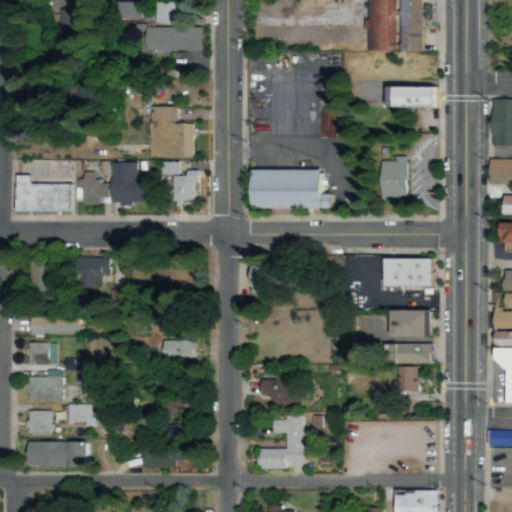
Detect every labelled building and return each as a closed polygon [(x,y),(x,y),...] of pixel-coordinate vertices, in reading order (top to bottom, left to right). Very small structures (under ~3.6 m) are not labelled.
[(137,0),(132,0),(115,3),(118,21),(140,17),(137,0)] [(392,0),(362,0),(362,51),(399,51),(399,40),(392,40),(392,0)] [(399,0),(419,0),(419,52),(399,51),(399,40),(399,0)] [(152,24),(177,24),(177,3),(152,3),(152,24)] [(199,28),(144,29),(144,52),(200,51),(199,28)] [(431,108),(431,86),(390,86),(391,107),(431,108)] [(511,99),(511,145),(506,145),(490,145),(489,98),(506,99),(511,99)] [(191,158),(191,124),(172,124),(172,107),(148,106),(148,158),(191,158)] [(511,184),(511,159),(486,159),(486,184),(511,184)] [(109,163),(110,206),(147,205),(146,176),(135,176),(135,162),(109,163)] [(178,175),(178,162),(158,163),(159,176),(178,175)] [(407,162),(382,162),(382,196),(407,196),(407,162)] [(329,210),(329,193),(320,193),(320,170),(254,170),(254,210),(329,210)] [(78,204),(103,204),(103,172),(78,172),(78,204)] [(170,173),(170,205),(191,205),(191,173),(170,173)] [(30,175),(15,176),(16,213),(69,212),(68,184),(30,185),(30,175)] [(511,214),(511,196),(502,196),(502,214),(511,214)] [(511,245),(511,224),(502,224),(502,245),(511,245)] [(431,287),(431,257),(386,257),(386,285),(431,287)] [(70,259),(70,289),(107,289),(107,259),(70,259)] [(51,303),(49,261),(26,262),(28,303),(51,303)] [(254,268),(254,291),(272,291),(272,268),(254,268)] [(511,270),(501,270),(500,308),(511,308),(511,270)] [(429,337),(431,335),(430,310),(397,309),(397,336),(429,337)] [(511,405),(511,331),(511,332),(511,311),(494,311),(495,366),(504,366),(505,406),(511,405)] [(26,316),(26,337),(75,337),(75,316),(26,316)] [(160,363),(192,363),(192,341),(160,341),(160,363)] [(51,344),(23,344),(23,367),(51,367),(51,344)] [(429,344),(392,344),(392,364),(429,364),(429,344)] [(392,368),(392,399),(418,399),(418,368),(392,368)] [(59,402),(59,378),(22,378),(22,402),(59,402)] [(299,382),(259,382),(259,406),(299,407),(299,382)] [(64,427),(91,427),(91,406),(64,406),(64,427)] [(48,412),(24,412),(24,436),(48,436),(48,412)] [(259,469),(301,469),(300,417),(271,418),(271,435),(282,435),(283,450),(259,450),(259,469)] [(485,449),(511,449),(511,432),(485,432),(485,449)] [(25,443),(25,468),(86,469),(86,443),(25,443)] [(180,461),(180,451),(141,451),(141,469),(174,469),(174,461),(180,461)] [(395,511),(435,511),(435,491),(396,491),(395,511)]
